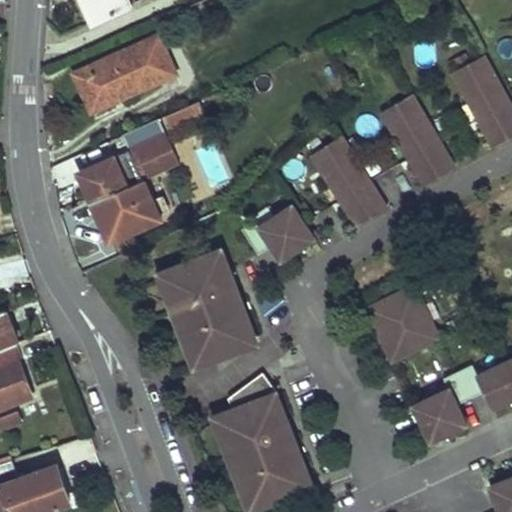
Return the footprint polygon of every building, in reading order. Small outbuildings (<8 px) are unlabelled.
[(87,0),(97,20),(131,4),(129,0),(87,0)] [(169,61),(158,35),(76,73),(91,105),(122,91),(124,96),(161,80),(155,67),(169,61)] [(455,71),(493,145),(511,134),(511,102),(487,53),(455,71)] [(169,61),(155,67),(161,80),(175,73),(169,61)] [(122,91),(91,105),(93,111),(124,96),(122,91)] [(422,184),(453,167),(411,94),(380,111),(422,184)] [(166,117),(171,130),(205,116),(199,103),(166,117)] [(180,163),(167,133),(137,146),(138,149),(132,152),(131,149),(80,170),(93,202),(143,179),(180,163)] [(309,156),(356,229),(387,209),(341,136),(309,156)] [(143,179),(93,202),(107,237),(128,229),(137,225),(139,230),(160,221),(143,179)] [(309,241),(289,207),(255,227),(252,222),(239,230),(254,254),(267,246),(276,261),(309,241)] [(137,225),(128,229),(135,248),(145,244),(139,230),(137,225)] [(161,271),(166,283),(172,297),(163,301),(167,313),(177,309),(184,328),(175,331),(179,343),(189,339),(196,358),(187,361),(190,370),(226,355),(223,346),(252,335),(234,291),(207,302),(200,286),(229,275),(218,248),(161,271)] [(157,286),(163,301),(172,297),(166,283),(157,286)] [(391,358),(439,336),(431,320),(425,323),(407,285),(366,305),(380,333),(386,330),(390,339),(384,342),(391,358)] [(177,309),(167,313),(175,331),(184,328),(177,309)] [(0,312),(0,348),(12,344),(0,312)] [(390,339),(386,330),(380,333),(384,342),(390,339)] [(189,339),(179,343),(187,361),(196,358),(189,339)] [(29,389),(12,344),(0,348),(0,408),(21,400),(19,393),(29,389)] [(431,439),(467,422),(458,402),(484,389),(491,405),(511,395),(511,357),(476,375),(470,363),(445,375),(451,387),(414,404),(431,439)] [(264,451),(258,433),(287,422),(277,396),(250,380),(215,404),(222,423),(230,441),(220,445),(224,454),(233,450),(239,465),(229,469),(236,484),(245,481),(254,503),(246,506),(246,508),(247,509),(248,510),(250,511),(251,511),(257,511),(272,503),(285,498),(283,494),(311,481),(294,439),(264,451)] [(29,389),(19,393),(21,400),(32,396),(29,389)] [(15,414),(0,420),(0,424),(2,430),(19,423),(15,414)] [(230,441),(222,423),(213,427),(220,445),(230,441)] [(239,465),(233,450),(224,454),(229,469),(239,465)] [(18,478),(11,459),(0,462),(0,511),(38,511),(46,509),(71,500),(57,463),(18,478)] [(511,511),(511,477),(492,486),(501,511),(511,511)] [(254,503),(245,481),(236,484),(245,507),(246,506),(254,503)]
